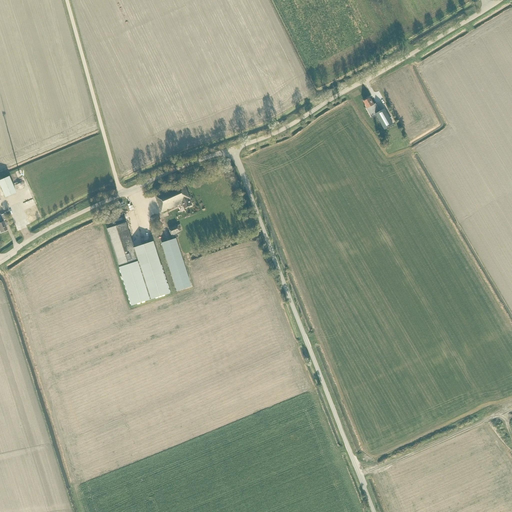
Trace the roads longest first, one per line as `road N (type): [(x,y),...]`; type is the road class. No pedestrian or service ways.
road 1 (unclassified): [(373,511),(232,151)]
road 2 (unclassified): [(232,151),(291,125),(500,0)]
road 3 (unclassified): [(0,262),(120,194),(232,151)]
